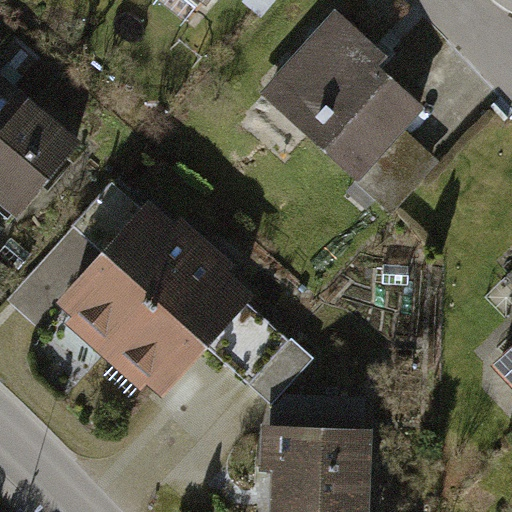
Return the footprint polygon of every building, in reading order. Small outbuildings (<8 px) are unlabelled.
[(164,0),(199,29),(223,0),(164,0)] [(408,152),(423,135),(375,93),(388,79),(331,29),(259,110),(391,227),(436,177),(408,152)] [(0,142),(18,120),(0,105),(0,142)] [(18,120),(0,142),(0,232),(8,239),(71,164),(18,120)] [(104,384),(202,271),(150,226),(52,339),(104,384)] [(202,271),(104,384),(155,427),(252,315),(202,271)] [(511,405),(511,369),(494,387),(511,405)] [(363,511),(366,458),(266,453),(263,511),(363,511)]
